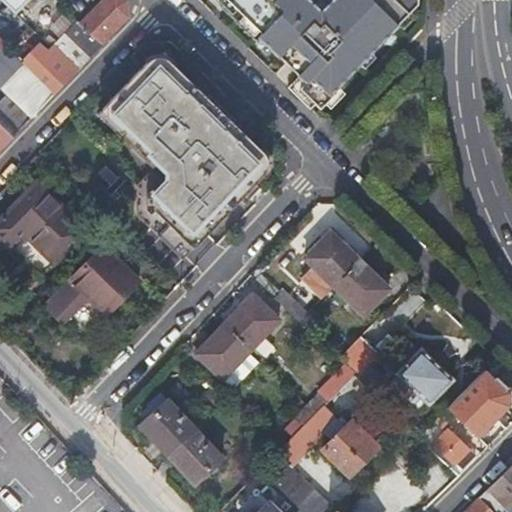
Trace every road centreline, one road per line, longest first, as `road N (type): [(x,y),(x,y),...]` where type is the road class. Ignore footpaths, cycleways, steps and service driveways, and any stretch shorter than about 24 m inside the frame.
road 1 (residential): [(324,164),(72,432)]
road 2 (residential): [(511,350),(324,164)]
road 3 (residential): [(167,3),(0,174)]
road 4 (secondary): [(475,0),(469,75),(488,178),(511,225)]
road 5 (residential): [(324,164),(167,3)]
